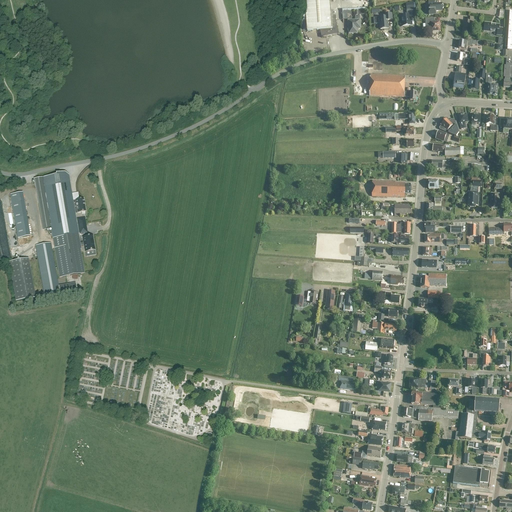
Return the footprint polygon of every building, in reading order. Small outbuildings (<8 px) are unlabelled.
[(336,20),(332,20),(332,16),(330,0),(305,0),(307,31),(320,30),(322,37),(336,34),(334,29),(338,28),(336,20)] [(434,1),(428,1),(429,7),(429,14),(436,14),(436,11),(442,10),(442,9),(443,9),(444,8),(444,6),(443,5),(442,5),(442,4),(435,4),(434,1)] [(414,2),(406,3),(407,11),(413,10),(413,11),(415,10),(414,2)] [(413,11),(413,10),(407,11),(407,15),(401,16),(402,19),(403,26),(411,26),(410,16),(413,16),(413,11)] [(380,23),(380,29),(388,29),(388,21),(393,20),(392,14),(384,14),(384,17),(379,18),(379,19),(378,19),(378,23),(380,23)] [(435,22),(434,18),(425,19),(426,24),(423,24),(423,28),(426,28),(426,29),(431,28),(431,32),(440,31),(440,22),(435,22)] [(474,19),(467,18),(467,21),(464,21),(463,33),(471,34),(472,22),(473,22),(474,19)] [(360,28),(360,20),(348,21),(349,33),(357,33),(357,29),(360,28)] [(497,35),(502,36),(502,28),(499,28),(500,25),(489,24),(489,23),(485,23),(484,31),(497,33),(497,35)] [(483,42),(473,41),(468,40),(467,42),(465,41),(465,42),(460,41),(459,48),(464,49),(464,46),(472,47),(472,45),(482,46),(483,42)] [(463,54),(458,54),(457,61),(462,62),(463,57),(465,57),(466,55),(463,54)] [(466,75),(460,74),(459,77),(455,77),(453,88),(464,89),(466,75)] [(497,96),(498,85),(491,85),(491,82),(490,82),(491,74),(486,74),(486,83),(488,83),(488,95),(497,96)] [(410,92),(404,92),(405,76),(370,75),(369,96),(404,97),(410,98),(410,101),(416,101),(417,92),(410,92)] [(480,80),(472,79),(471,89),(479,90),(480,80)] [(415,124),(415,113),(409,113),(409,114),(399,115),(399,120),(409,120),(409,124),(415,124)] [(461,126),(461,128),(466,127),(465,125),(465,123),(468,122),(467,116),(466,114),(458,116),(460,123),(460,126),(461,126)] [(480,115),(473,114),(472,115),(472,122),(472,125),(476,125),(476,123),(480,123),(480,115)] [(490,115),(488,115),(487,116),(486,124),(490,125),(490,126),(491,126),(490,131),(497,131),(497,126),(493,126),(494,117),(493,116),(490,116),(490,115)] [(454,120),(451,119),(449,122),(446,119),(445,119),(444,121),(442,124),(442,125),(439,128),(440,130),(456,137),(459,133),(454,120)] [(504,129),(503,133),(508,133),(509,130),(511,129),(511,119),(504,119),(503,129),(504,129)] [(403,128),(403,127),(396,127),(396,131),(403,131),(403,132),(405,132),(405,136),(410,136),(414,135),(414,128),(403,128)] [(438,131),(436,139),(447,143),(448,140),(450,135),(438,131)] [(445,149),(445,152),(444,152),(445,146),(434,145),(433,152),(444,153),(445,153),(445,156),(460,157),(461,149),(445,149)] [(413,163),(414,154),(402,154),(401,163),(407,163),(407,162),(413,163)] [(431,169),(442,170),(443,161),(432,161),(431,169)] [(85,212),(83,199),(75,200),(75,201),(72,201),(68,175),(64,173),(55,174),(55,176),(33,179),(35,188),(37,187),(45,231),(51,230),(59,278),(84,274),(79,247),(84,246),(83,242),(79,243),(74,214),(77,213),(85,212)] [(405,194),(411,195),(411,185),(405,185),(405,183),(395,183),(395,181),(372,180),(371,196),(405,198),(405,194)] [(436,180),(433,180),(429,180),(429,189),(438,189),(438,186),(441,186),(441,182),(438,182),(438,180),(436,180)] [(482,188),(482,181),(472,181),(472,187),(470,193),(468,192),(468,206),(470,206),(470,208),(475,208),(476,206),(478,206),(479,188),(482,188)] [(29,236),(22,193),(10,195),(18,238),(29,236)] [(500,194),(491,194),(490,207),(491,207),(491,209),(497,209),(497,208),(499,208),(500,194)] [(442,202),(442,198),(435,198),(435,202),(435,204),(432,204),(426,204),(426,211),(430,211),(430,212),(443,213),(443,207),(441,207),(441,202),(442,202)] [(409,205),(395,204),(395,217),(400,217),(400,215),(405,215),(405,214),(412,214),(412,207),(409,207),(409,205)] [(79,233),(87,232),(85,217),(77,218),(79,233)] [(400,225),(396,225),(396,223),(392,223),(392,233),(396,234),(396,233),(401,233),(401,235),(405,235),(405,234),(410,234),(410,224),(405,224),(400,224),(400,225)] [(439,224),(425,223),(425,229),(426,229),(426,233),(434,233),(435,227),(439,227),(439,224)] [(511,225),(511,226),(511,224),(504,224),(504,227),(500,227),(500,228),(494,228),(494,235),(504,235),(504,232),(511,232),(511,236),(511,235),(511,225)] [(470,229),(470,237),(479,237),(479,225),(471,225),(471,229),(470,229)] [(425,235),(425,243),(430,243),(441,243),(441,234),(431,234),(431,235),(425,235)] [(92,236),(82,238),(83,242),(84,246),(84,252),(94,251),(92,236)] [(400,236),(392,236),(391,243),(397,243),(397,245),(399,245),(400,244),(409,245),(409,237),(400,236)] [(54,269),(55,269),(50,243),(35,246),(44,297),(59,295),(54,269)] [(403,256),(408,256),(409,249),(393,248),(393,256),(402,257),(403,256)] [(423,256),(431,256),(431,248),(423,248),(423,256)] [(34,299),(27,260),(8,263),(14,303),(34,299)] [(422,260),(421,268),(437,269),(437,260),(422,260)] [(382,280),(383,272),(373,271),(372,279),(382,280)] [(446,275),(429,274),(428,278),(421,277),(420,288),(429,288),(429,286),(446,286),(446,275)] [(403,276),(391,275),(390,284),(398,285),(398,284),(404,284),(404,278),(402,278),(403,276)] [(335,291),(327,290),(325,308),(328,308),(327,309),(333,310),(335,291)] [(318,292),(311,291),(310,292),(308,292),(307,302),(311,302),(310,303),(315,304),(315,303),(316,303),(318,292)] [(392,293),(385,293),(385,300),(391,301),(390,303),(399,304),(400,300),(401,297),(400,297),(400,296),(391,295),(392,293)] [(353,295),(346,294),(345,300),(344,300),(344,305),(346,305),(346,306),(351,307),(351,305),(352,305),(353,295)] [(297,296),(296,306),(305,307),(306,300),(303,300),(304,297),(297,296)] [(428,299),(419,299),(418,299),(418,302),(419,302),(418,306),(422,306),(421,308),(424,308),(424,307),(427,307),(434,308),(435,305),(427,304),(428,299)] [(389,309),(385,309),(384,313),(389,314),(388,317),(398,318),(399,310),(389,309)] [(360,333),(362,319),(354,318),(352,331),(360,333)] [(389,324),(385,324),(379,323),(380,321),(373,321),(372,329),(378,329),(377,336),(384,336),(384,333),(386,333),(386,330),(388,331),(388,330),(396,331),(397,325),(389,324)] [(421,340),(420,362),(435,363),(435,355),(436,351),(430,350),(431,338),(435,338),(434,346),(457,347),(457,344),(469,344),(470,334),(463,333),(463,329),(437,327),(437,333),(431,333),(431,335),(425,335),(424,341),(421,340)] [(394,350),(394,349),(395,349),(395,347),(394,346),(395,341),(380,339),(379,348),(394,350)] [(365,350),(377,351),(378,343),(366,342),(365,350)] [(490,351),(480,351),(480,358),(483,358),(483,364),(483,366),(488,367),(488,364),(490,364),(490,356),(490,351)] [(384,364),(392,365),(393,356),(385,355),(384,364)] [(467,365),(476,365),(477,355),(473,355),(473,359),(468,359),(467,365)] [(510,357),(504,357),(504,358),(498,357),(498,361),(500,361),(500,366),(506,366),(506,363),(509,363),(510,357)] [(382,379),(391,380),(392,372),(382,371),(382,367),(375,366),(374,373),(381,373),(381,375),(382,375),(382,379)] [(353,378),(339,377),(339,381),(341,381),(340,389),(352,390),(352,389),(353,389),(354,384),(352,384),(353,378)] [(426,385),(426,384),(426,380),(419,379),(410,378),(409,387),(418,388),(422,388),(422,385),(426,385)] [(475,380),(469,379),(468,388),(468,390),(472,390),(472,395),(476,395),(477,388),(474,388),(475,380)] [(456,394),(461,395),(462,389),(459,389),(459,381),(449,380),(448,387),(456,388),(456,394)] [(390,392),(391,386),(391,384),(380,383),(379,391),(390,392)] [(437,394),(412,392),(411,404),(433,406),(433,408),(441,409),(442,405),(436,405),(437,394)] [(499,404),(500,400),(475,398),(475,400),(469,400),(469,408),(467,408),(466,414),(468,415),(468,414),(477,415),(477,412),(499,413),(499,410),(501,410),(501,404),(499,404)] [(344,406),(343,413),(351,414),(352,407),(344,406)] [(389,408),(380,407),(380,411),(370,409),(369,415),(382,416),(382,415),(388,416),(389,408)] [(418,421),(432,422),(433,408),(413,407),(413,409),(404,408),(403,417),(413,418),(414,409),(419,410),(418,421)] [(432,417),(458,420),(459,411),(433,408),(432,417)] [(466,414),(462,414),(459,438),(471,439),(472,437),(484,439),(484,442),(490,442),(491,433),(485,432),(485,434),(481,434),(482,431),(475,431),(477,415),(468,414),(468,415),(466,414)] [(386,423),(374,421),(372,430),(379,431),(380,430),(385,431),(386,423)] [(411,424),(408,424),(402,424),(402,432),(406,432),(405,434),(413,434),(414,430),(411,429),(411,424)] [(370,445),(382,446),(383,438),(377,437),(377,435),(372,434),(370,445)] [(412,442),(412,439),(405,438),(405,439),(403,439),(398,438),(397,442),(395,441),(395,447),(404,448),(405,442),(412,442)] [(478,449),(487,450),(487,453),(495,454),(496,448),(488,447),(488,445),(479,444),(478,449)] [(377,447),(368,446),(367,456),(374,457),(374,456),(380,457),(381,449),(377,449),(377,447)] [(355,450),(353,450),(352,457),(361,458),(362,453),(355,452),(355,450)] [(397,455),(396,462),(408,463),(412,464),(413,456),(408,455),(408,456),(397,455)] [(483,465),(494,466),(494,459),(490,458),(490,456),(484,455),(483,465)] [(353,461),(353,463),(352,465),(361,466),(362,459),(350,457),(349,459),(353,459),(353,461)] [(373,469),(378,470),(379,464),(375,464),(375,463),(363,462),(363,469),(372,470),(373,469)] [(488,470),(455,466),(453,484),(489,489),(491,471),(491,472),(487,472),(488,470)] [(370,477),(361,475),(359,485),(368,487),(368,486),(376,487),(377,480),(370,479),(370,477)] [(406,487),(401,486),(401,487),(393,486),(392,494),(400,495),(400,494),(404,495),(406,487)] [(461,493),(461,498),(464,498),(464,494),(471,495),(471,491),(462,490),(462,493),(461,493)] [(480,502),(488,503),(488,497),(480,496),(477,496),(477,497),(471,496),(470,503),(479,504),(480,502)] [(354,498),(353,503),(363,506),(362,509),(371,511),(371,510),(372,509),(372,508),(372,507),(372,504),(372,503),(371,503),(371,504),(364,502),(364,500),(354,498)] [(506,509),(511,509),(511,501),(502,501),(502,502),(500,502),(499,508),(506,508),(506,509)]
